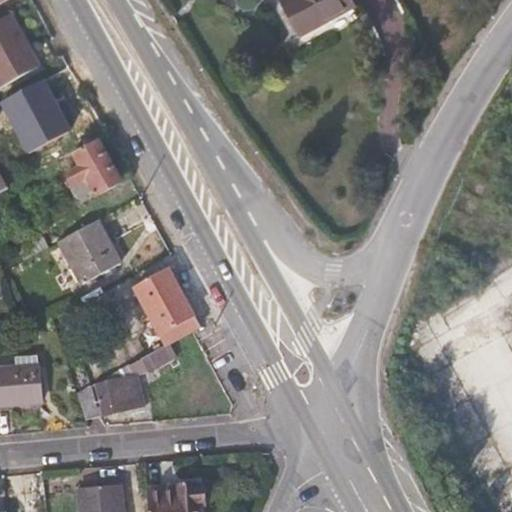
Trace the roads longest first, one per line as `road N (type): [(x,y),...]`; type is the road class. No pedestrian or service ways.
road 1 (residential): [(312,429),(0,457)]
road 2 (tertiary): [(274,264),(123,0)]
road 3 (tertiary): [(71,0),(217,255)]
road 4 (residential): [(511,30),(444,148),(392,269)]
road 5 (tertiary): [(217,255),(312,429)]
road 6 (unknown): [(362,0),(444,148)]
road 7 (tertiary): [(217,255),(281,330),(326,360)]
road 8 (tertiary): [(411,511),(350,399)]
